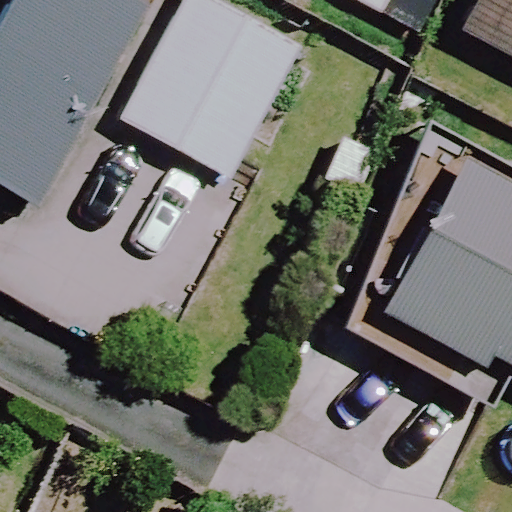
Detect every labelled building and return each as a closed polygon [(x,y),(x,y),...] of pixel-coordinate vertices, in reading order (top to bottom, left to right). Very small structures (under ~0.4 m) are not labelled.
[(136,10),(118,0),(0,0),(0,197),(25,211),(136,10)] [(293,52),(195,0),(184,0),(117,126),(224,182),(293,52)] [(385,0),(345,0),(378,16),(385,0)] [(511,0),(458,0),(443,29),(511,65),(511,0)] [(511,196),(435,154),(336,333),(483,415),(506,374),(511,377),(511,196)]
